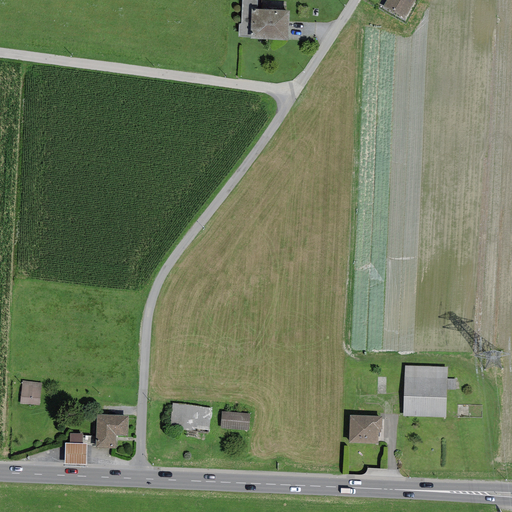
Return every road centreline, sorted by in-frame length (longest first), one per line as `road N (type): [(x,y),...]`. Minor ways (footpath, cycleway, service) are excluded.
road 1 (unclassified): [(137,478),(147,298),(292,94)]
road 2 (primary): [(511,495),(137,478)]
road 3 (unclassified): [(0,54),(292,94)]
road 4 (primary): [(137,478),(0,472)]
